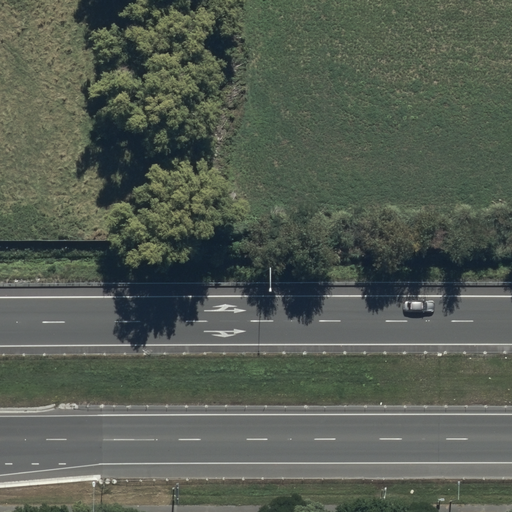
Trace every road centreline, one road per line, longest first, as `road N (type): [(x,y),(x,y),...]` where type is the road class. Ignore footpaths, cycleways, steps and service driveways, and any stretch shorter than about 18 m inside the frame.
road 1 (trunk): [(0,324),(511,322)]
road 2 (trunk): [(511,438),(67,438)]
